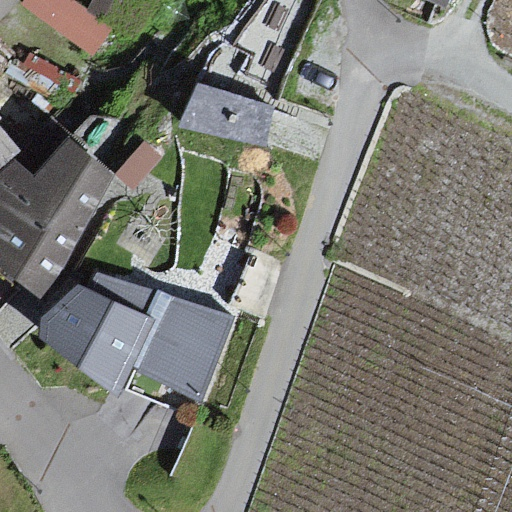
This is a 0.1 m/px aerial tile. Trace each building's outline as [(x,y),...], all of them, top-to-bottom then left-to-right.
[(110,25),(74,0),(26,0),(25,2),(58,26),(92,50),(110,25)] [(152,0),(96,0),(91,9),(134,33),(152,0)] [(202,89),(192,122),(261,141),(270,108),(217,93),(202,89)] [(17,148),(0,128),(0,162),(2,161),(17,148)] [(70,142),(36,183),(15,165),(0,178),(0,259),(40,292),(108,174),(70,142)] [(151,289),(102,273),(90,293),(79,286),(45,319),(59,355),(118,392),(122,382),(128,385),(169,406),(173,385),(197,395),(233,318),(151,289)]
